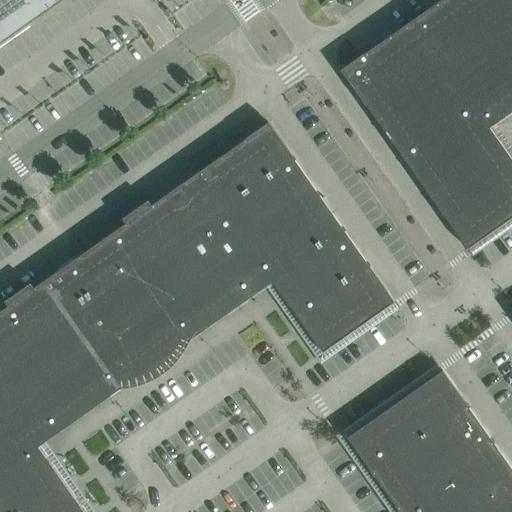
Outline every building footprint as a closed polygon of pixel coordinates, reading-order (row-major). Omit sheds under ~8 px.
[(0,0),(0,44),(33,21),(18,0),(0,0)] [(63,0),(18,0),(33,21),(63,0)] [(511,0),(441,0),(342,70),(459,237),(479,240),(511,217),(511,159),(490,127),(511,111),(511,0)] [(116,380),(184,331),(190,339),(273,281),(323,352),(394,301),(269,123),(152,205),(148,200),(123,218),(126,223),(34,288),(30,283),(5,301),(8,306),(0,311),(0,511),(84,511),(39,446),(121,388),(116,380)] [(90,241),(83,232),(71,241),(78,250),(90,241)] [(511,511),(511,468),(443,370),(348,437),(400,511),(511,511)]
